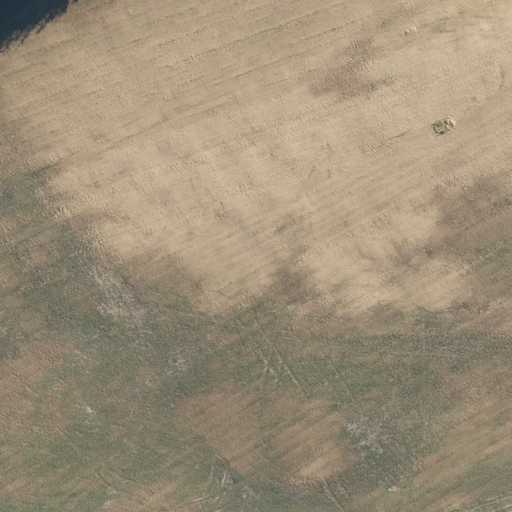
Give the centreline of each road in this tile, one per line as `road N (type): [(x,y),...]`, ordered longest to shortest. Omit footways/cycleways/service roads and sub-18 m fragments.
road 1 (unknown): [(121,0),(382,490)]
road 2 (unknown): [(348,511),(511,402)]
